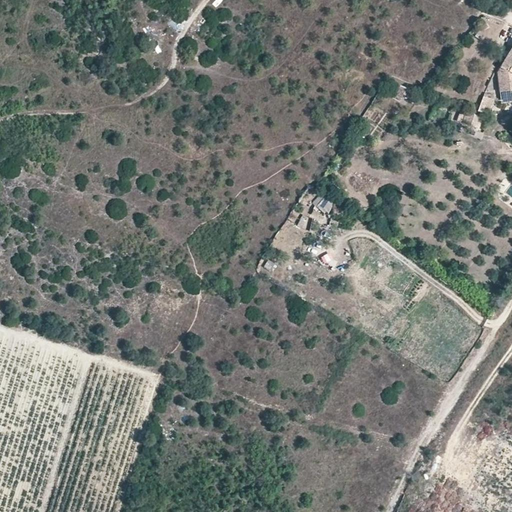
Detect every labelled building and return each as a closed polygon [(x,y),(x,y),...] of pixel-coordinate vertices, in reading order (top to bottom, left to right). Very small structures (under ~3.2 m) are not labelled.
[(511,48),(498,72),(502,94),(511,91),(511,48)] [(479,111),(491,114),(495,96),(483,93),(479,111)] [(473,127),(477,116),(466,112),(462,124),(473,127)] [(316,208),(327,215),(333,205),(322,198),(316,208)] [(302,214),(298,226),(306,229),(310,217),(302,214)] [(268,260),(265,268),(272,271),(276,263),(268,260)]
